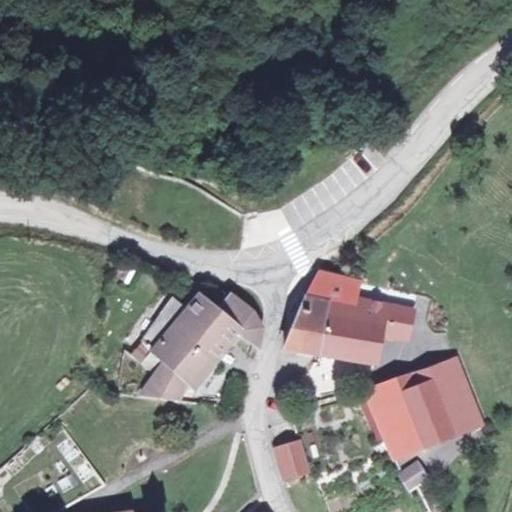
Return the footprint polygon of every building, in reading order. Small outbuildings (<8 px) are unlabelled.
[(360,302),(366,280),(326,267),(307,293),(305,299),(332,310),(316,354),(375,369),(387,335),(408,342),(416,318),(360,302)] [(228,337),(249,348),(250,343),(250,322),(242,312),(218,296),(203,316),(186,302),(172,320),(158,308),(129,349),(149,369),(146,378),(103,353),(97,387),(168,401),(180,383),(189,392),(228,337)] [(316,354),(332,310),(305,299),(282,347),(316,354)] [(454,358),(426,369),(429,379),(400,395),(423,447),(483,422),(454,358)] [(429,379),(426,369),(364,392),(386,434),(400,427),(411,452),(423,447),(400,395),(429,379)] [(400,427),(386,434),(399,456),(411,452),(400,427)] [(287,481),(314,471),(302,444),(276,450),(287,481)] [(406,475),(415,492),(423,486),(436,477),(426,464),(406,475)]
